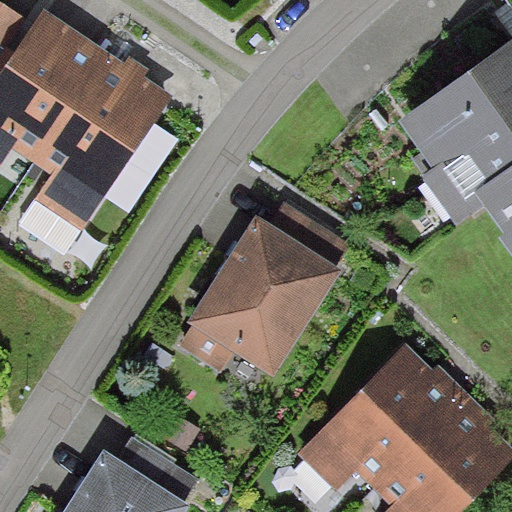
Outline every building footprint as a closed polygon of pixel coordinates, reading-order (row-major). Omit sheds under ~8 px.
[(0,1),(0,45),(11,52),(31,22),(0,1)] [(59,29),(44,19),(0,82),(0,164),(13,146),(61,179),(44,204),(79,229),(166,103),(125,75),(59,29)] [(511,45),(399,128),(417,152),(412,156),(425,173),(420,177),(457,228),(485,208),(507,238),(502,242),(511,255),(511,45)] [(242,245),(178,345),(258,395),(344,259),(279,218),(256,254),(242,245)] [(453,511),(510,454),(477,421),(439,384),(410,355),(308,458),(337,486),(359,463),(399,503),(390,511),(453,511)] [(180,511),(182,510),(103,459),(69,511),(180,511)]
